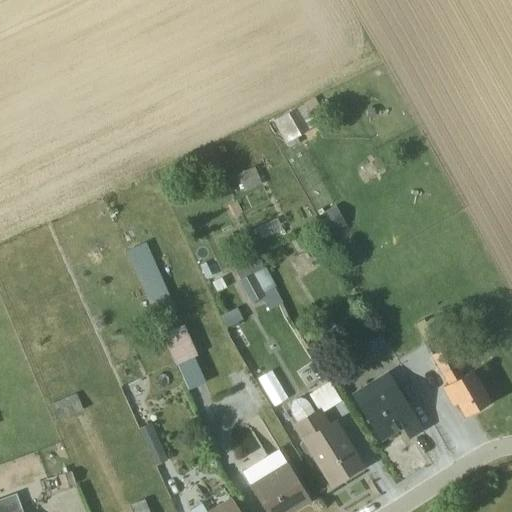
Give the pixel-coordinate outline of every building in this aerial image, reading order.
[(302,105),(271,123),(283,144),(306,131),(315,126),(302,105)] [(252,168),(235,176),(239,185),(236,187),(238,191),(241,189),(242,193),(260,185),(252,168)] [(276,219),(254,230),(259,241),(281,230),(276,219)] [(175,312),(144,243),(124,252),(155,321),(174,313),(175,312)] [(273,287),(262,268),(255,257),(231,269),(249,304),(262,297),(261,294),(273,287)] [(241,320),(236,309),(219,317),(224,328),(241,320)] [(422,321),(414,325),(426,346),(444,335),(434,317),(423,323),(422,321)] [(158,332),(158,331),(173,366),(176,365),(185,384),(197,378),(188,359),(195,356),(181,325),(165,332),(163,329),(158,332)] [(316,325),(300,334),(306,343),(312,339),(322,356),(329,352),(319,335),(321,334),(316,325)] [(384,347),(375,330),(361,338),(371,355),(384,347)] [(445,347),(429,357),(446,385),(441,388),(451,405),(455,402),(463,416),(487,403),(469,372),(453,343),(445,347)] [(385,373),(350,394),(378,440),(400,426),(407,437),(419,430),(385,373)] [(291,425),(329,486),(360,467),(332,421),(332,420),(327,423),(322,414),(340,402),(330,386),(308,399),(315,410),(313,412),(308,404),(303,399),(298,398),(293,400),(289,403),(288,409),(289,414),(294,423),(291,425)] [(81,411),(74,394),(47,406),(55,422),(81,411)] [(165,461),(149,425),(136,430),(153,467),(165,461)] [(240,473),(263,511),(290,511),(308,501),(284,463),(276,450),(240,473)] [(235,511),(227,499),(205,511),(235,511)] [(146,511),(142,500),(128,506),(130,511),(146,511)]
